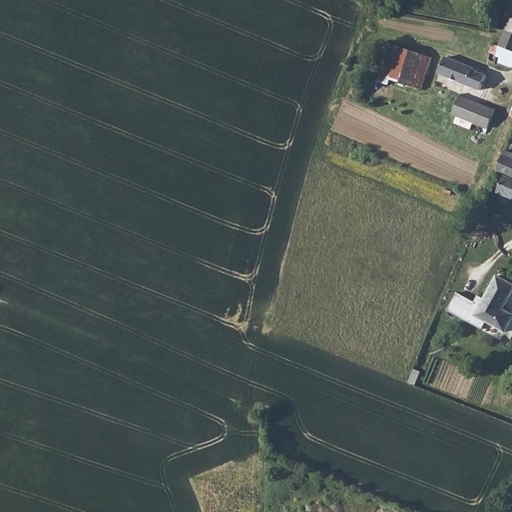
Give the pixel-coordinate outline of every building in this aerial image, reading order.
[(511,1),(503,22),(510,25),(507,30),(511,31),(511,1)] [(511,31),(507,30),(500,47),(493,44),(490,52),(500,57),(499,62),(511,67),(511,31)] [(432,57),(382,42),(373,69),(382,72),(379,82),(390,85),(392,79),(422,89),(432,57)] [(481,90),(486,76),(473,70),(474,68),(446,57),(439,73),(481,90)] [(460,96),(453,114),(488,128),(496,110),(460,96)] [(511,154),(504,151),(502,156),(511,159),(511,154)] [(511,159),(502,156),(496,169),(511,175),(511,159)] [(511,179),(504,176),(497,192),(511,198),(511,179)] [(511,207),(502,204),(497,219),(511,224),(511,207)] [(511,313),(504,309),(511,293),(511,283),(497,275),(484,299),(481,305),(475,302),(458,293),(448,310),(483,329),(487,322),(506,332),(511,320),(511,313)] [(479,295),(475,302),(481,305),(484,299),(479,295)] [(428,378),(436,381),(443,358),(435,355),(428,378)]
